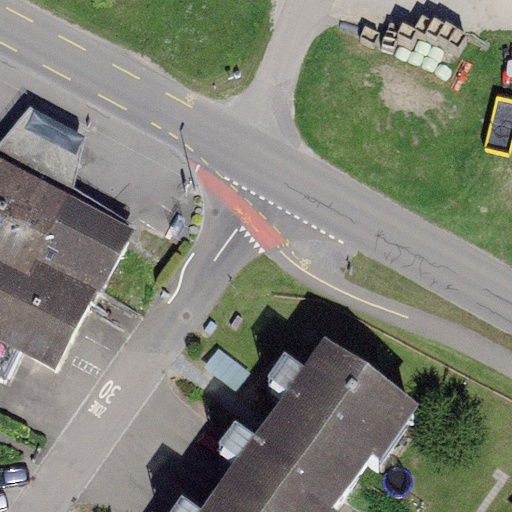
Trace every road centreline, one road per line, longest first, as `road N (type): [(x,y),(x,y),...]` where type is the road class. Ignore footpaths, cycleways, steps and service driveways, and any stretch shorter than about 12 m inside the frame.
road 1 (residential): [(254,159),(243,224),(43,511)]
road 2 (tertiary): [(511,297),(254,159)]
road 3 (tertiary): [(254,159),(0,24)]
road 4 (track): [(254,159),(307,0)]
